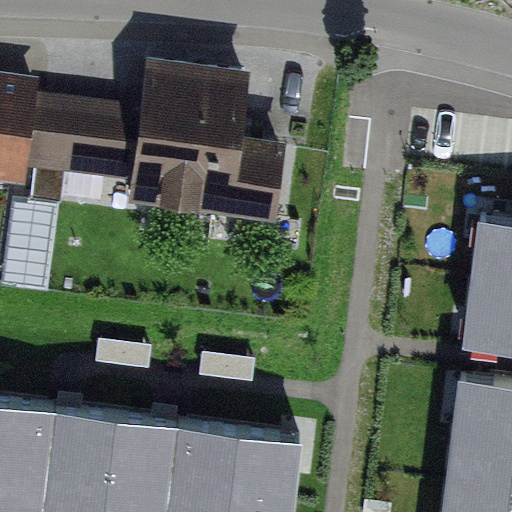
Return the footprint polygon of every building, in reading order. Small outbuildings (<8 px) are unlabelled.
[(242,72),(148,60),(132,191),(272,208),(280,142),(234,136),(242,72)] [(33,80),(0,75),(0,170),(21,173),(33,80)] [(128,107),(45,96),(37,154),(120,165),(128,107)] [(511,245),(479,241),(470,311),(504,315),(500,342),(511,343),(511,245)] [(511,511),(511,378),(492,376),(485,427),(453,423),(441,511),(511,511)] [(280,433),(0,397),(0,511),(77,511),(78,511),(85,511),(290,511),(295,475),(275,473),(280,433)]
